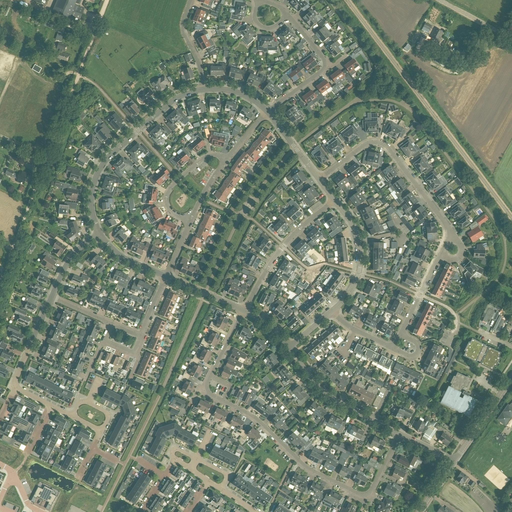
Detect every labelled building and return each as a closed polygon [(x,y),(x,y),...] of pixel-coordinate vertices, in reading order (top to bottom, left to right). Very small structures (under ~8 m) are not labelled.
[(57,0),(53,10),(68,16),(67,18),(75,21),(76,19),(80,21),(85,9),(74,5),(76,0),(57,0)] [(210,0),(199,0),(199,1),(200,1),(200,2),(205,4),(204,7),(210,9),(212,6),(213,1),(210,0)] [(237,7),(236,10),(246,12),(247,6),(242,5),(243,1),(238,0),(234,0),(233,7),(237,7)] [(293,8),(294,8),(301,2),(303,0),(293,0),(290,3),(292,5),(293,8)] [(301,2),(294,8),(293,8),(294,9),(296,11),(296,10),(298,12),(302,9),(304,11),(310,7),(306,2),(303,5),(301,2)] [(195,15),(203,19),(206,20),(208,17),(210,11),(203,9),(202,11),(197,10),(197,11),(196,10),(194,14),(195,14),(195,15)] [(246,12),(236,10),(230,9),(230,12),(230,13),(231,13),(231,14),(232,14),(231,19),(241,21),(243,17),(244,18),(246,12)] [(306,24),(307,23),(314,17),(316,15),(313,10),(312,11),(310,9),(305,13),(307,15),(303,18),(305,21),(304,21),(306,23),(306,24)] [(203,19),(195,15),(194,16),(192,20),(193,20),(193,21),(196,23),(195,28),(195,31),(202,30),(204,25),(206,20),(203,19)] [(314,17),(307,23),(306,24),(308,26),(309,26),(311,28),(320,20),(316,15),(314,17)] [(50,23),(46,22),(46,21),(42,20),(41,23),(45,24),(45,25),(48,26),(52,27),(56,29),(57,26),(53,24),(50,23)] [(422,30),(428,33),(432,26),(425,23),(422,30)] [(244,36),(251,30),(247,25),(243,29),(239,24),(232,30),(239,37),(242,34),(244,36)] [(319,38),(326,33),(328,31),(325,27),(316,34),(319,38)] [(283,32),(290,39),(292,37),(294,40),(297,38),(288,28),(283,32)] [(429,40),(442,46),(445,39),(441,37),(444,32),(435,28),(429,40)] [(251,30),(244,36),(246,39),(244,41),(248,46),(253,41),(251,38),(255,34),(251,30)] [(199,44),(200,45),(208,41),(205,36),(208,34),(206,31),(205,31),(200,34),(202,37),(197,40),(198,40),(197,41),(199,45),(199,44)] [(328,31),(326,33),(319,38),(323,43),(332,35),(332,36),(329,38),(331,41),(338,35),(336,33),(335,34),(333,32),(330,33),(328,31)] [(290,39),(283,32),(279,36),(282,40),(280,43),(285,48),(289,44),(287,42),(290,39)] [(268,47),(268,38),(261,38),(261,43),(258,43),(258,51),(262,51),(265,53),(267,53),(267,51),(268,47)] [(268,47),(267,51),(277,51),(277,43),(274,43),(274,38),(268,38),(268,47)] [(211,39),(208,41),(200,45),(200,46),(201,50),(202,50),(203,50),(207,48),(209,51),(215,47),(211,39)] [(416,48),(425,52),(429,44),(420,40),(416,48)] [(452,43),(447,40),(444,47),(449,50),(452,43)] [(328,49),(331,53),(338,47),(340,46),(337,41),(328,49)] [(338,47),(331,53),(334,57),(341,52),(338,47)] [(432,51),(429,56),(425,65),(441,73),(448,58),(432,51)] [(57,60),(67,63),(69,55),(59,52),(57,60)] [(307,61),(308,61),(313,68),(317,65),(314,61),(316,59),(313,54),(306,59),(306,60),(307,61)] [(349,63),(354,70),(359,66),(353,59),(349,63)] [(313,68),(308,61),(307,61),(306,60),(302,63),(300,61),(298,63),(299,65),(302,69),(305,68),(308,72),(313,68)] [(349,63),(344,66),(349,73),(354,70),(349,63)] [(217,67),(217,76),(223,76),(223,71),(226,71),(226,64),(220,64),(220,67),(217,67)] [(229,77),(235,79),(237,70),(231,69),(232,65),(229,65),(227,71),(230,72),(229,77)] [(293,72),(299,79),(303,75),(300,71),(302,69),(299,65),(296,66),(298,68),(293,72)] [(193,78),(190,68),(183,70),(185,76),(181,77),(183,82),(187,81),(186,80),(189,79),(190,80),(193,79),(193,78)] [(237,70),(235,79),(241,80),(242,75),(245,76),(246,69),(243,68),(243,71),(237,70)] [(247,82),(252,85),(256,77),(253,76),(255,72),(249,70),(246,76),(249,78),(247,82)] [(335,73),(341,81),(340,80),(345,77),(339,70),(335,73)] [(299,79),(293,72),(289,75),(294,82),(299,79)] [(330,77),(336,85),(337,84),(341,81),(335,73),(330,77)] [(256,77),(252,85),(258,88),(260,83),(263,84),(266,78),(261,75),(259,78),(256,77)] [(152,84),(154,88),(155,87),(159,93),(166,88),(165,86),(169,83),(164,77),(160,79),(152,84)] [(273,88),(275,85),(268,80),(268,81),(267,80),(264,85),(266,87),(263,91),(268,95),(273,88)] [(321,84),(326,91),(331,87),(325,80),(321,84)] [(321,84),(316,87),(321,94),(326,91),(321,84)] [(273,88),(268,95),(273,98),(276,94),(279,96),(283,91),(275,85),(273,88)] [(139,96),(140,98),(140,99),(140,100),(140,101),(141,101),(141,102),(142,102),(143,102),(144,102),(146,105),(152,100),(149,97),(153,93),(149,88),(145,92),(144,92),(139,96)] [(312,101),(317,98),(311,91),(307,94),(312,101)] [(312,101),(307,94),(302,98),(307,105),(312,101)] [(210,109),(214,109),(214,111),(220,112),(220,102),(217,102),(217,99),(214,99),(214,100),(210,100),(210,109)] [(194,102),(197,111),(200,110),(201,113),(207,112),(204,104),(201,105),(200,100),(194,102)] [(197,111),(194,102),(188,104),(190,109),(187,110),(189,117),(194,115),(193,112),(197,111)] [(225,110),(229,111),(229,114),(235,115),(237,105),(233,105),(233,102),(231,102),(230,103),(227,102),(225,110)] [(124,109),(128,114),(131,112),(135,116),(140,112),(136,108),(138,107),(135,104),(131,107),(129,105),(124,109)] [(239,115),(243,118),(242,120),(247,123),(252,114),(249,112),(250,110),(247,109),(247,110),(243,108),(239,115)] [(285,113),(289,118),(296,113),(292,108),(285,113)] [(171,115),(177,122),(180,120),(182,123),(187,118),(182,113),(183,112),(180,109),(177,112),(176,111),(171,115)] [(106,120),(112,128),(113,127),(118,131),(123,126),(118,121),(121,119),(115,113),(114,114),(113,113),(106,120)] [(300,118),(296,113),(289,118),(293,123),(297,120),(299,122),(304,119),(302,116),(300,118)] [(177,122),(171,115),(167,119),(170,123),(167,125),(173,132),(178,128),(175,124),(177,122)] [(371,123),(371,118),(365,119),(365,121),(362,121),(362,127),(365,127),(366,133),(372,133),(371,123)] [(371,123),(372,133),(378,132),(378,126),(381,126),(380,118),(371,118),(371,123)] [(386,135),(391,138),(396,129),(398,126),(393,123),(392,123),(389,121),(385,128),(389,130),(386,135)] [(94,132),(96,134),(95,135),(101,142),(104,140),(105,141),(110,137),(107,132),(109,130),(104,124),(99,128),(97,128),(94,130),(94,132)] [(155,129),(161,136),(164,134),(167,137),(172,133),(166,127),(163,129),(159,125),(155,129)] [(347,132),(353,140),(358,136),(355,132),(357,130),(353,125),(351,127),(352,129),(347,132)] [(396,129),(391,138),(396,141),(399,136),(402,138),(406,132),(403,130),(403,129),(398,126),(396,129)] [(260,133),(261,134),(266,138),(271,131),(269,130),(268,132),(262,128),(262,129),(260,128),(258,131),(260,132),(260,133)] [(161,136),(155,129),(150,133),(154,137),(151,140),(156,145),(161,141),(160,141),(163,139),(161,136)] [(271,131),(266,138),(270,141),(272,143),(276,140),(272,134),(273,133),(271,131)] [(214,146),(217,147),(219,137),(216,137),(217,133),(211,132),(210,139),(212,140),(211,145),(212,145),(213,146),(214,146)] [(353,140),(347,132),(343,136),(341,134),(339,136),(343,141),(345,139),(349,144),(353,140)] [(195,142),(201,150),(203,148),(204,145),(205,145),(202,141),(204,139),(199,133),(195,138),(192,139),(195,142)] [(220,134),(219,137),(217,147),(220,148),(222,147),(223,147),(224,142),(228,143),(230,136),(220,134)] [(261,134),(258,140),(266,146),(270,141),(266,138),(261,134)] [(85,146),(86,148),(88,148),(92,152),(96,148),(97,148),(99,147),(101,145),(101,143),(99,141),(97,141),(92,135),(87,140),(89,142),(88,143),(87,143),(85,145),(85,146)] [(332,144),(338,152),(342,149),(339,144),(341,142),(337,137),(335,139),(336,141),(332,144)] [(401,148),(405,153),(413,147),(411,145),(413,143),(409,138),(404,142),(406,145),(401,148)] [(199,151),(201,150),(195,142),(192,139),(189,141),(190,143),(186,146),(190,151),(192,149),(196,153),(197,152),(199,151)] [(253,144),(262,151),(266,146),(258,140),(253,144)] [(338,152),(332,144),(329,142),(327,143),(322,146),(323,147),(322,147),(327,153),(329,151),(333,156),(338,152)] [(134,148),(140,155),(143,153),(145,155),(149,152),(144,146),(142,148),(138,144),(134,148)] [(258,156),(262,151),(253,144),(250,149),(258,156)] [(179,156),(185,164),(188,162),(188,159),(189,159),(186,155),(188,153),(184,147),(181,150),(181,149),(176,153),(179,156)] [(413,147),(405,153),(408,158),(413,155),(415,157),(420,153),(418,151),(416,152),(413,147)] [(140,155),(134,148),(129,152),(133,156),(130,158),(137,166),(140,164),(138,162),(140,160),(137,158),(140,155)] [(312,154),(314,157),(315,157),(319,161),(319,162),(319,163),(320,163),(321,164),(321,165),(326,161),(323,156),(325,154),(321,148),(316,152),(315,151),(313,152),(312,152),(312,154)] [(258,156),(250,149),(245,153),(254,160),(258,156)] [(86,154),(80,151),(77,156),(78,159),(79,160),(77,164),(83,167),(85,164),(87,164),(90,159),(85,157),(86,154)] [(244,152),(241,157),(248,162),(249,160),(252,162),(254,160),(245,153),(244,152)] [(373,163),(375,154),(369,152),(368,155),(365,154),(364,161),(363,160),(362,165),(366,166),(367,162),(373,163)] [(375,154),(373,163),(372,168),(378,169),(378,167),(381,167),(382,165),(383,158),(380,158),(381,155),(375,154)] [(413,165),(417,169),(425,163),(427,162),(428,161),(428,160),(428,159),(427,159),(427,158),(426,158),(426,157),(425,157),(424,157),(423,157),(421,155),(416,159),(418,161),(413,165)] [(185,164),(179,156),(176,159),(174,156),(169,160),(174,166),(177,163),(180,167),(181,166),(183,166),(185,164)] [(248,162),(241,157),(237,161),(247,168),(248,166),(246,164),(248,162)] [(118,162),(124,169),(127,172),(128,171),(129,171),(130,170),(130,169),(131,169),(131,168),(133,165),(128,160),(126,162),(122,158),(118,162)] [(237,161),(234,166),(241,171),(243,169),(245,170),(247,168),(237,161)] [(124,169),(118,162),(113,166),(117,170),(115,172),(120,178),(124,174),(122,171),(124,169)] [(425,163),(417,169),(421,174),(425,171),(427,173),(432,169),(430,167),(427,162),(425,163)] [(352,167),(358,175),(362,171),(365,175),(367,173),(363,168),(361,169),(356,164),(352,167)] [(382,179),(386,176),(394,170),(390,165),(384,170),(382,168),(375,173),(377,176),(379,174),(382,179)] [(158,175),(164,182),(167,180),(167,179),(168,179),(167,178),(168,177),(166,175),(169,173),(163,166),(158,170),(160,173),(158,175)] [(241,171),(234,166),(231,170),(232,171),(241,177),(242,175),(239,173),(241,171)] [(66,174),(71,175),(70,179),(80,182),(82,175),(79,174),(80,171),(68,167),(66,174)] [(352,176),(350,178),(354,183),(356,181),(354,178),(358,175),(352,167),(347,170),(352,176)] [(16,181),(23,184),(28,174),(21,171),(19,175),(14,173),(14,172),(7,170),(5,174),(12,177),(14,177),(14,178),(17,179),(16,181)] [(394,170),(386,176),(389,180),(385,183),(387,186),(388,185),(393,181),(391,179),(397,174),(394,170)] [(237,183),(241,177),(232,171),(229,177),(237,183)] [(296,182),(304,176),(303,175),(303,173),(301,172),(300,171),(294,176),(292,173),(286,178),(290,182),(294,179),(296,182)] [(425,181),(429,186),(437,180),(435,177),(438,176),(434,171),(428,175),(430,177),(425,181)] [(338,177),(344,185),(349,182),(351,185),(354,183),(350,178),(347,180),(343,174),(338,177)] [(164,182),(158,175),(155,177),(153,175),(148,179),(153,184),(156,182),(159,186),(160,185),(161,185),(162,185),(164,182)] [(304,176),(296,182),(298,184),(294,187),(297,192),(303,188),(301,185),(307,180),(306,180),(307,178),(305,177),(304,176)] [(104,184),(113,187),(114,183),(118,184),(120,179),(112,177),(111,180),(106,178),(104,184)] [(225,181),(234,188),(237,183),(229,177),(225,181)] [(342,189),(345,191),(347,189),(344,185),(338,177),(334,181),(341,190),(342,189)] [(388,185),(393,192),(394,191),(404,184),(401,179),(395,184),(393,181),(388,185)] [(437,180),(429,186),(433,191),(438,187),(439,189),(445,186),(443,183),(441,185),(437,180)] [(225,181),(222,187),(230,193),(234,188),(225,181)] [(63,189),(66,190),(66,191),(66,192),(67,193),(66,197),(69,197),(69,200),(76,202),(77,198),(78,197),(78,195),(77,195),(78,191),(74,190),(75,185),(64,183),(63,189)] [(113,187),(104,184),(102,189),(107,191),(106,195),(112,197),(114,191),(112,190),(113,187)] [(395,195),(398,199),(403,195),(401,192),(407,188),(404,184),(394,191),(396,194),(395,195)] [(148,195),(158,196),(158,194),(158,193),(158,192),(157,192),(157,191),(157,190),(152,189),(153,186),(146,185),(145,191),(148,191),(148,195)] [(222,187),(217,192),(222,195),(226,198),(230,193),(222,187)] [(305,195),(307,197),(315,191),(314,190),(315,188),(313,188),(312,187),(306,191),(304,189),(299,193),(302,197),(305,195)] [(438,197),(441,202),(449,196),(447,194),(450,192),(446,187),(441,191),(442,193),(438,197)] [(349,199),(353,203),(361,197),(363,195),(360,191),(361,190),(359,188),(354,192),(355,194),(349,199)] [(216,201),(217,202),(222,195),(217,192),(216,190),(212,194),(217,199),(216,201)] [(315,191),(307,197),(309,200),(306,202),(309,207),(315,203),(313,200),(319,196),(318,195),(318,193),(316,193),(315,191)] [(398,199),(395,201),(399,206),(405,201),(406,203),(414,197),(411,193),(405,197),(403,195),(398,199)] [(158,196),(148,195),(144,194),(143,200),(144,201),(144,204),(152,205),(153,202),(155,202),(156,201),(157,201),(157,200),(158,196)] [(226,198),(222,195),(217,202),(219,203),(220,202),(227,204),(229,200),(226,198)] [(361,197),(353,203),(356,208),(366,200),(363,195),(361,197)] [(449,196),(441,202),(445,207),(450,203),(452,206),(457,202),(455,199),(453,201),(449,196)] [(414,197),(406,203),(402,206),(406,211),(404,212),(406,214),(413,208),(412,206),(418,202),(414,197)] [(101,204),(101,207),(103,207),(103,210),(112,210),(111,205),(114,205),(113,199),(104,200),(104,204),(101,204)] [(59,214),(68,215),(69,209),(77,210),(77,204),(65,202),(65,206),(60,205),(59,214)] [(295,202),(291,206),(293,209),(291,211),(297,218),(299,217),(301,217),(301,215),(302,215),(297,209),(299,207),(295,202)] [(457,216),(458,217),(463,214),(460,210),(462,208),(458,203),(453,207),(455,210),(450,213),(451,214),(451,215),(451,216),(452,217),(453,217),(454,218),(457,216)] [(413,219),(417,217),(425,211),(421,206),(415,211),(413,208),(406,214),(408,217),(410,215),(413,219)] [(152,217),(161,212),(159,209),(159,208),(158,208),(157,208),(156,207),(152,209),(151,207),(143,211),(148,219),(152,217)] [(360,211),(362,216),(372,212),(374,210),(373,208),(370,209),(369,207),(360,211)] [(205,215),(210,217),(214,209),(212,208),(211,210),(204,209),(203,214),(205,215)] [(210,217),(215,219),(218,220),(221,216),(215,212),(216,210),(214,209),(210,217)] [(297,218),(291,211),(289,209),(287,211),(286,210),(281,214),(286,219),(288,216),(293,222),(294,221),(296,221),(296,219),(297,218)] [(374,210),(372,212),(362,216),(365,221),(377,215),(374,210)] [(417,224),(419,226),(424,222),(422,220),(428,215),(425,211),(417,217),(420,221),(417,224)] [(161,212),(152,217),(154,220),(151,221),(153,226),(160,223),(158,220),(163,217),(162,217),(162,216),(162,215),(162,214),(161,212)] [(458,224),(459,225),(459,226),(460,227),(461,228),(462,229),(465,226),(466,227),(471,224),(468,220),(470,218),(466,213),(460,217),(462,220),(458,224)] [(105,222),(107,225),(108,224),(109,228),(117,224),(115,220),(118,219),(115,214),(106,218),(108,221),(105,222)] [(215,219),(210,217),(205,215),(203,221),(212,225),(215,219)] [(277,225),(284,232),(285,230),(287,230),(287,228),(288,228),(282,222),(285,220),(280,215),(276,220),(279,222),(277,225)] [(377,215),(365,221),(367,226),(379,220),(377,215)] [(479,225),(487,220),(484,216),(477,222),(479,225)] [(326,223),(330,227),(338,221),(337,220),(337,218),(335,217),(334,217),(328,221),(326,219),(321,222),(323,225),(326,223)] [(367,226),(369,231),(378,227),(381,225),(379,220),(367,226)] [(168,232),(172,223),(169,221),(168,221),(167,221),(166,222),(166,221),(165,223),(161,222),(160,224),(157,231),(163,234),(164,230),(168,232)] [(200,226),(210,231),(212,225),(203,221),(200,226)] [(338,221),(330,227),(333,231),(329,235),(331,238),(337,234),(341,232),(342,231),(339,227),(341,226),(340,225),(341,223),(338,222),(338,221)] [(426,228),(427,234),(437,233),(436,227),(435,227),(434,223),(431,224),(431,221),(426,222),(427,224),(426,224),(426,228)] [(66,237),(71,243),(74,241),(73,240),(79,235),(80,236),(81,235),(81,234),(81,233),(79,233),(76,222),(70,224),(72,231),(71,232),(72,233),(70,234),(69,235),(66,237)] [(172,223),(168,232),(166,236),(174,239),(177,232),(175,231),(177,226),(176,226),(176,225),(175,224),(172,223)] [(284,232),(277,225),(274,227),(272,224),(268,228),(272,233),(275,230),(280,236),(281,235),(283,235),(283,233),(284,232)] [(200,226),(198,232),(207,237),(210,231),(200,226)] [(468,234),(472,242),(473,241),(473,242),(478,239),(478,238),(483,235),(477,226),(471,229),(473,231),(468,234)] [(378,227),(369,231),(372,236),(381,232),(378,227)] [(114,237),(116,239),(118,241),(119,240),(122,243),(128,237),(125,234),(126,232),(123,228),(114,237)] [(311,232),(318,239),(322,235),(326,240),(329,237),(323,231),(320,233),(315,228),(315,229),(313,228),(312,231),(311,232)] [(205,242),(207,237),(198,232),(195,237),(201,241),(205,242)] [(310,243),(314,248),(318,244),(316,241),(318,239),(311,232),(310,233),(308,233),(308,235),(307,235),(312,241),(310,243)] [(337,245),(346,244),(345,238),(343,238),(343,235),(341,232),(334,238),(334,240),(336,239),(337,245)] [(437,233),(427,234),(427,240),(428,240),(429,243),(435,243),(435,240),(437,239),(437,233)] [(261,243),(269,250),(270,248),(272,248),(272,246),(272,245),(266,241),(268,238),(263,234),(261,237),(264,239),(261,243)] [(136,239),(133,237),(130,244),(133,245),(131,250),(136,253),(140,245),(140,243),(135,241),(136,239)] [(202,247),(203,248),(204,246),(203,245),(203,244),(200,243),(201,241),(195,237),(194,237),(191,242),(202,247)] [(312,250),(314,248),(310,243),(307,246),(302,240),(301,241),(299,241),(299,243),(298,244),(305,251),(307,253),(311,249),(312,250)] [(52,248),(56,251),(54,253),(59,256),(61,254),(62,255),(67,248),(57,241),(52,248)] [(202,247),(191,242),(189,247),(197,251),(198,248),(204,250),(205,248),(203,248),(202,247)] [(269,250),(261,243),(259,242),(257,244),(254,242),(251,247),(257,252),(259,249),(265,254),(266,253),(268,253),(268,251),(269,250)] [(140,243),(140,245),(136,253),(142,255),(144,250),(147,252),(150,245),(147,243),(146,245),(140,243)] [(418,253),(427,257),(430,252),(423,249),(424,246),(418,243),(417,246),(421,248),(418,253)] [(473,257),(474,257),(474,258),(479,258),(479,259),(483,261),(484,258),(485,251),(485,248),(487,248),(486,243),(477,246),(478,249),(478,250),(474,250),(474,253),(473,253),(473,257)] [(307,253),(305,251),(298,244),(297,245),(295,245),(295,247),(294,248),(299,253),(297,256),(302,260),(306,256),(305,256),(307,253)] [(151,259),(156,262),(160,254),(161,251),(156,248),(156,247),(153,246),(150,253),(153,254),(151,259)] [(41,264),(45,267),(46,267),(51,270),(56,263),(53,261),(55,258),(46,251),(43,256),(45,258),(41,264)] [(161,251),(160,254),(156,262),(162,264),(164,259),(167,260),(170,254),(167,252),(166,253),(161,251)] [(248,259),(250,260),(258,265),(259,264),(261,263),(261,261),(261,260),(255,257),(256,254),(251,251),(249,254),(250,254),(248,259)] [(427,257),(418,253),(416,258),(409,255),(408,257),(411,259),(423,264),(424,262),(425,262),(427,257)] [(93,264),(95,266),(103,258),(99,256),(99,257),(97,255),(93,259),(91,256),(86,261),(91,265),(93,264)] [(400,255),(398,261),(395,266),(398,268),(403,257),(400,255)] [(103,258),(95,266),(98,268),(97,271),(98,272),(98,273),(100,275),(105,270),(103,268),(106,263),(105,262),(103,258)] [(180,272),(186,275),(189,267),(186,265),(188,261),(182,259),(179,266),(182,267),(180,272)] [(258,265),(250,260),(248,259),(246,262),(245,261),(242,266),(248,269),(249,266),(256,270),(256,269),(258,269),(258,266),(258,265)] [(411,268),(420,273),(422,268),(421,267),(423,264),(411,259),(410,262),(413,263),(411,268)] [(282,264),(290,270),(292,267),(295,270),(299,265),(293,261),(291,264),(285,260),(285,261),(283,261),(283,263),(282,264)] [(464,275),(468,284),(472,282),(471,279),(476,273),(481,275),(484,270),(474,264),(473,265),(470,262),(465,268),(469,273),(464,275)] [(191,264),(189,267),(186,275),(191,277),(194,272),(197,273),(200,266),(196,265),(196,266),(191,264)] [(285,273),(283,276),(289,279),(290,277),(291,276),(290,275),(293,272),(290,270),(282,264),(281,266),(279,266),(279,268),(279,269),(285,273)] [(444,270),(455,275),(456,273),(453,271),(454,269),(449,267),(450,266),(446,264),(444,268),(444,269),(444,270)] [(386,268),(386,265),(373,265),(373,271),(381,271),(381,274),(388,274),(388,271),(386,271),(386,268)] [(403,274),(407,276),(409,277),(411,274),(417,278),(420,273),(411,268),(407,266),(403,274)] [(46,276),(48,273),(42,270),(37,280),(46,285),(47,285),(48,283),(47,282),(49,279),(47,278),(47,277),(46,276)] [(441,275),(449,279),(450,276),(453,278),(455,275),(444,270),(441,275)] [(118,282),(123,272),(119,271),(118,272),(117,271),(114,276),(111,275),(109,280),(114,283),(115,281),(118,282)] [(126,275),(123,272),(118,282),(122,283),(121,286),(123,287),(123,288),(126,289),(129,282),(126,281),(128,276),(126,275)] [(273,279),(272,280),(281,285),(283,281),(287,283),(289,279),(283,276),(278,272),(275,276),(275,275),(274,276),(272,277),(273,279)] [(337,272),(333,277),(341,282),(344,277),(337,272)] [(72,282),(81,286),(84,279),(88,281),(89,278),(83,275),(81,278),(74,275),(72,282)] [(441,275),(439,280),(450,285),(451,283),(448,281),(449,279),(441,275)] [(409,277),(407,276),(405,282),(402,281),(401,284),(407,287),(408,284),(414,287),(416,281),(409,277)] [(333,277),(329,281),(337,287),(341,282),(333,277)] [(228,293),(234,295),(238,286),(232,283),(233,281),(230,280),(227,287),(230,288),(228,293)] [(276,289),(274,292),(280,295),(282,290),(281,290),(283,287),(281,285),(272,280),(271,282),(269,282),(270,284),(269,285),(276,289)] [(436,284),(444,288),(446,286),(449,287),(450,285),(439,280),(436,284)] [(141,292),(146,282),(142,282),(141,282),(139,281),(137,286),(134,285),(130,292),(134,294),(135,292),(137,293),(138,291),(141,292)] [(329,281),(326,286),(333,292),(337,287),(329,281)] [(40,289),(41,286),(32,282),(30,285),(34,287),(32,292),(31,291),(29,294),(40,299),(43,293),(41,292),(41,290),(40,289)] [(149,285),(146,282),(141,292),(144,293),(144,297),(149,299),(152,293),(148,291),(151,286),(149,285)] [(240,284),(239,283),(238,286),(234,295),(239,298),(241,293),(244,294),(247,287),(242,285),(241,286),(240,284)] [(366,288),(375,292),(377,289),(380,291),(383,286),(377,284),(375,286),(369,283),(366,288)] [(436,284),(434,290),(445,295),(446,292),(443,291),(444,288),(436,284)] [(333,292),(326,286),(322,291),(330,297),(333,292)] [(66,294),(75,298),(78,292),(82,293),(84,291),(77,288),(76,290),(69,288),(66,294)] [(375,292),(366,288),(364,293),(371,296),(369,299),(375,302),(377,299),(373,297),(375,292)] [(397,298),(399,299),(406,303),(409,297),(403,294),(405,291),(398,288),(395,293),(399,295),(397,298)] [(445,295),(434,290),(432,294),(440,298),(441,296),(444,297),(445,295)] [(99,297),(100,295),(91,291),(89,297),(91,299),(89,304),(95,307),(99,297)] [(167,299),(176,303),(178,297),(169,293),(167,299)] [(259,304),(265,306),(268,301),(271,303),(275,296),(271,294),(269,298),(264,295),(261,300),(259,300),(260,302),(259,304)] [(319,294),(315,298),(321,305),(325,301),(319,294)] [(397,298),(393,296),(391,299),(395,301),(393,306),(402,310),(404,305),(397,302),(399,299),(397,298)] [(99,297),(95,307),(100,309),(103,303),(106,305),(108,299),(103,297),(102,299),(99,297)] [(30,298),(25,309),(34,313),(37,306),(35,305),(35,304),(34,303),(35,300),(30,298)] [(321,305),(315,298),(310,302),(316,309),(321,305)] [(106,312),(112,314),(116,305),(113,303),(114,301),(108,299),(106,305),(109,306),(106,312)] [(164,304),(173,308),(176,303),(167,299),(164,304)] [(276,316),(277,317),(283,309),(281,307),(283,304),(278,300),(274,304),(277,307),(273,313),(273,314),(274,316),(276,316)] [(306,306),(312,313),(316,309),(310,302),(306,306)] [(116,305),(112,314),(117,316),(120,311),(123,312),(125,306),(120,304),(119,306),(116,305)] [(164,304),(162,310),(171,314),(173,308),(164,304)] [(425,309),(436,314),(437,312),(434,310),(435,308),(427,304),(425,309)] [(348,314),(353,317),(358,309),(354,305),(348,314)] [(125,306),(123,312),(126,314),(123,319),(129,322),(133,312),(130,311),(131,309),(125,306)] [(307,317),(312,313),(306,306),(301,310),(307,317)] [(402,310),(393,306),(390,311),(387,309),(385,312),(393,316),(397,317),(398,315),(399,315),(402,310)] [(286,311),(283,309),(277,317),(278,318),(278,320),(280,320),(281,320),(286,314),(288,317),(293,312),(288,308),(286,311)] [(358,309),(353,317),(357,320),(362,314),(364,316),(368,310),(365,308),(363,312),(358,309)] [(15,313),(17,314),(16,315),(19,317),(17,322),(28,327),(31,320),(25,317),(27,314),(17,309),(15,313)] [(434,317),(436,314),(425,309),(422,314),(430,318),(431,315),(434,317)] [(488,309),(482,322),(488,325),(494,312),(488,309)] [(59,310),(58,314),(59,314),(58,316),(66,320),(67,317),(70,318),(73,313),(67,310),(66,313),(59,310)] [(133,312),(129,322),(135,324),(137,318),(141,320),(144,312),(138,310),(136,314),(133,312)] [(171,314),(162,310),(159,315),(169,319),(171,314)] [(368,310),(364,316),(367,317),(364,324),(369,326),(374,317),(369,315),(371,311),(368,310)] [(218,321),(227,326),(228,324),(227,323),(229,320),(222,316),(223,313),(217,311),(215,316),(219,318),(218,321)] [(420,319),(431,324),(432,322),(429,320),(430,318),(422,314),(420,319)] [(292,322),(287,325),(292,330),(293,331),(296,329),(295,328),(299,324),(297,321),(299,320),(294,315),(289,319),(292,322)] [(56,318),(54,321),(61,324),(60,327),(66,330),(67,327),(66,326),(67,324),(70,325),(72,322),(66,320),(58,316),(57,318),(56,318)] [(374,317),(369,326),(374,329),(378,322),(380,323),(383,317),(380,316),(379,320),(374,317)] [(499,316),(493,330),(496,332),(503,318),(499,316)] [(386,319),(383,317),(380,323),(383,325),(380,331),(385,334),(389,325),(384,322),(386,319)] [(89,330),(97,333),(98,331),(99,331),(101,328),(97,326),(98,324),(87,319),(86,322),(88,323),(87,325),(90,327),(89,330)] [(155,325),(164,329),(167,323),(158,319),(155,325)] [(420,319),(418,324),(425,327),(427,325),(430,326),(431,324),(420,319)] [(227,326),(218,321),(216,324),(212,322),(209,327),(214,329),(215,330),(216,327),(223,331),(225,327),(226,328),(227,326)] [(329,330),(337,339),(340,337),(337,334),(340,332),(333,324),(331,326),(332,327),(330,328),(329,330)] [(415,329),(426,334),(427,331),(424,330),(425,327),(418,324),(415,329)] [(155,325),(153,331),(162,335),(164,329),(155,325)] [(389,325),(385,334),(390,336),(394,327),(389,325)] [(7,330),(9,331),(9,332),(12,333),(10,338),(20,343),(24,336),(18,334),(19,330),(9,326),(7,330)] [(52,327),(51,330),(52,331),(51,333),(59,336),(60,334),(61,334),(62,333),(65,334),(66,333),(69,334),(70,331),(66,330),(60,327),(58,330),(52,327)] [(211,334),(210,338),(219,342),(220,340),(219,339),(220,336),(213,333),(215,330),(214,329),(209,327),(207,332),(211,334)] [(236,335),(237,336),(236,337),(239,338),(238,339),(242,341),(243,340),(248,343),(252,334),(249,332),(250,330),(247,329),(247,330),(243,328),(242,330),(240,329),(240,330),(239,329),(236,335)] [(426,334),(415,329),(415,330),(414,329),(412,334),(416,335),(421,337),(422,335),(425,336),(426,334)] [(80,336),(92,341),(93,338),(96,339),(97,336),(96,335),(97,333),(89,330),(87,333),(82,331),(80,336)] [(335,341),(337,339),(329,330),(326,332),(326,331),(323,333),(330,341),(332,339),(335,341)] [(150,336),(153,337),(159,340),(162,335),(153,331),(150,336)] [(49,335),(47,338),(48,338),(52,340),(51,343),(58,346),(60,343),(59,343),(56,342),(59,336),(51,333),(50,335),(49,335)] [(328,343),(330,341),(323,333),(321,335),(322,336),(319,338),(328,347),(330,345),(328,343)] [(82,346),(90,350),(91,348),(92,348),(93,345),(91,344),(92,341),(80,336),(79,339),(80,339),(79,342),(83,343),(82,346)] [(153,337),(151,343),(160,347),(162,341),(159,340),(153,337)] [(219,342),(210,338),(208,341),(203,338),(201,343),(205,346),(206,346),(208,344),(215,347),(216,344),(218,344),(219,342)] [(325,350),(328,347),(319,338),(317,340),(316,340),(314,341),(320,349),(323,347),(325,350)] [(254,346),(257,349),(256,351),(261,354),(266,346),(263,344),(265,342),(262,340),(262,341),(259,339),(254,346)] [(318,351),(320,349),(314,341),(311,343),(312,344),(310,347),(318,356),(320,354),(318,351)] [(466,356),(475,361),(479,354),(485,357),(481,364),(491,369),(493,365),(494,365),(498,358),(496,358),(498,353),(489,349),(490,348),(483,345),(482,345),(473,341),(471,345),(470,344),(466,351),(468,352),(466,356)] [(8,345),(1,342),(0,344),(0,348),(4,350),(1,357),(12,362),(14,358),(13,358),(14,354),(11,353),(11,352),(8,351),(7,351),(5,350),(8,345)] [(45,343),(43,347),(44,347),(43,349),(48,351),(51,353),(55,354),(57,349),(56,349),(58,346),(51,343),(49,345),(45,344),(45,343)] [(160,347),(151,343),(148,348),(157,352),(160,347)] [(201,354),(211,359),(212,356),(210,356),(212,353),(205,349),(206,346),(201,343),(198,349),(203,351),(201,354)] [(362,356),(366,348),(357,344),(353,352),(356,354),(362,356)] [(431,350),(440,354),(443,349),(434,345),(431,350)] [(73,353),(74,353),(81,356),(85,358),(86,355),(88,356),(90,353),(89,352),(90,350),(82,346),(80,349),(77,348),(75,352),(74,351),(73,353)] [(315,358),(318,356),(310,347),(307,349),(306,348),(304,350),(311,357),(313,355),(315,358)] [(366,348),(362,356),(367,359),(371,351),(366,348)] [(41,351),(40,355),(42,356),(46,357),(44,360),(52,363),(53,361),(52,360),(53,358),(50,356),(51,353),(48,351),(43,349),(42,352),(41,351)] [(233,352),(230,358),(238,362),(240,357),(245,360),(247,355),(233,349),(232,352),(233,352)] [(429,354),(438,359),(440,354),(431,350),(429,354)] [(367,359),(373,362),(376,353),(371,351),(367,359)] [(114,356),(114,355),(111,353),(111,354),(105,352),(104,353),(101,352),(98,360),(101,362),(101,360),(106,362),(104,367),(108,369),(110,364),(114,356)] [(144,358),(153,362),(156,356),(146,352),(144,358)] [(75,360),(74,363),(82,367),(83,364),(84,365),(86,361),(84,360),(85,358),(81,356),(74,353),(72,359),(75,360)] [(266,359),(269,362),(267,364),(270,369),(278,363),(276,359),(278,358),(276,356),(275,356),(273,353),(266,359)] [(376,353),(373,362),(378,364),(382,356),(376,353)] [(193,360),(198,363),(200,360),(207,363),(208,360),(209,361),(211,359),(201,354),(200,357),(195,355),(193,360)] [(426,359),(435,364),(438,359),(429,354),(426,359)] [(116,373),(123,359),(120,357),(119,358),(114,356),(110,364),(114,366),(112,371),(116,373)] [(378,364),(383,367),(387,359),(382,356),(378,364)] [(230,358),(229,357),(227,360),(228,361),(226,366),(233,370),(234,370),(236,366),(240,368),(241,367),(243,368),(244,366),(242,365),(243,364),(238,362),(230,358)] [(142,364),(151,368),(153,362),(144,358),(142,364)] [(123,359),(116,373),(115,376),(119,377),(120,375),(121,375),(123,370),(128,372),(131,364),(125,361),(126,360),(123,359)] [(192,370),(201,375),(202,372),(201,371),(203,368),(197,365),(198,363),(193,360),(191,359),(189,364),(193,367),(192,370)] [(320,371),(323,373),(330,366),(328,364),(330,362),(327,359),(319,368),(321,370),(320,371)] [(387,359),(383,367),(389,370),(393,362),(387,359)] [(426,359),(424,364),(433,369),(435,364),(426,359)] [(82,367),(74,363),(73,366),(69,365),(67,370),(70,371),(69,373),(77,377),(79,372),(81,373),(82,369),(81,369),(82,367)] [(395,378),(397,375),(401,366),(396,363),(390,375),(395,378)] [(7,376),(9,372),(8,372),(8,371),(1,368),(3,365),(0,364),(0,375),(5,378),(6,376),(7,376)] [(139,369),(148,373),(151,368),(142,364),(139,369)] [(433,369),(424,364),(422,369),(431,374),(432,371),(434,372),(435,370),(433,369)] [(326,375),(328,377),(337,368),(334,365),(332,368),(330,366),(323,373),(325,376),(326,375)] [(231,374),(236,377),(238,372),(234,370),(233,370),(226,366),(225,366),(223,369),(224,369),(220,377),(225,380),(226,377),(229,379),(231,374)] [(397,375),(402,377),(406,368),(401,366),(397,375)] [(282,378),(289,372),(288,371),(288,370),(287,369),(287,368),(286,368),(285,368),(281,371),(278,368),(272,372),(275,375),(276,375),(277,377),(280,375),(282,378)] [(332,382),(339,375),(337,373),(339,370),(337,368),(328,377),(331,379),(330,380),(332,382)] [(406,368),(402,377),(407,379),(411,371),(406,368)] [(148,373),(139,369),(137,375),(146,379),(148,373)] [(26,381),(31,384),(35,376),(36,374),(28,370),(25,376),(28,377),(26,381)] [(201,375),(192,370),(190,373),(186,370),(183,376),(189,378),(190,376),(197,379),(199,376),(200,377),(201,375)] [(416,373),(411,371),(407,379),(411,382),(416,373)] [(289,372),(282,378),(284,380),(282,383),(285,387),(290,383),(288,380),(293,377),(292,376),(292,375),(291,374),(290,374),(289,372)] [(416,373),(411,382),(416,384),(417,384),(419,385),(419,386),(419,385),(423,377),(423,376),(423,377),(421,376),(421,375),(416,373)] [(442,404),(452,408),(458,411),(467,416),(469,412),(471,412),(474,405),(473,405),(475,400),(468,397),(469,394),(463,391),(462,394),(465,396),(462,402),(456,399),(462,387),(467,389),(471,379),(467,377),(466,377),(457,373),(455,377),(454,376),(450,383),(452,384),(448,392),(446,391),(443,399),(444,399),(442,404)] [(336,384),(338,386),(346,377),(344,374),(341,377),(339,375),(332,382),(335,385),(336,384)] [(39,378),(35,376),(31,384),(35,386),(39,378)] [(184,386),(193,391),(194,388),(193,388),(194,385),(187,381),(189,378),(183,376),(181,381),(185,383),(184,386)] [(346,377),(338,386),(340,388),(339,389),(342,391),(349,384),(346,382),(349,379),(346,377)] [(39,378),(35,386),(40,389),(44,381),(39,378)] [(131,387),(139,390),(142,385),(144,386),(145,382),(136,378),(135,381),(134,381),(131,387)] [(45,391),(50,381),(45,379),(44,381),(40,389),(45,391)] [(353,396),(361,382),(358,380),(356,385),(353,384),(348,394),(353,396)] [(384,388),(389,391),(394,381),(391,380),(390,384),(389,383),(386,382),(384,388)] [(55,384),(50,381),(45,391),(50,394),(54,385),(55,384)] [(353,396),(359,399),(364,389),(361,388),(363,383),(361,382),(353,396)] [(50,394),(55,396),(59,388),(59,387),(54,385),(50,394)] [(246,393),(249,386),(247,385),(246,387),(244,386),(241,391),(237,388),(236,391),(233,389),(231,394),(233,395),(233,396),(239,399),(238,400),(241,402),(242,401),(246,393)] [(192,393),(193,391),(184,386),(182,389),(177,387),(175,392),(180,395),(182,392),(189,396),(190,392),(192,393)] [(295,394),(296,396),(303,391),(302,390),(302,389),(302,388),(301,387),(300,387),(299,386),(295,389),(293,387),(288,391),(292,396),(295,394)] [(359,399),(364,402),(372,387),(369,386),(367,391),(364,389),(359,399)] [(374,388),(372,387),(364,402),(370,404),(375,395),(372,393),(374,388)] [(59,388),(55,396),(59,399),(63,391),(59,388)] [(64,401),(68,393),(69,391),(65,389),(63,391),(59,399),(64,401)] [(69,391),(68,393),(64,401),(69,404),(73,397),(75,398),(78,392),(73,390),(72,392),(69,391)] [(108,401),(112,392),(107,390),(102,398),(108,401)] [(246,393),(242,401),(247,403),(247,404),(250,406),(252,402),(254,403),(258,397),(255,395),(257,392),(253,390),(250,395),(246,393)] [(303,391),(296,396),(298,399),(297,401),(298,403),(297,404),(300,406),(305,401),(303,399),(307,395),(306,395),(307,394),(306,393),(306,392),(305,392),(304,392),(303,391)] [(108,401),(113,404),(117,395),(112,392),(108,401)] [(119,404),(123,398),(117,395),(113,404),(118,406),(119,404)] [(123,406),(131,400),(124,396),(123,398),(119,404),(123,406)] [(177,406),(182,409),(183,408),(184,408),(185,405),(184,405),(185,402),(176,397),(172,404),(171,403),(170,406),(176,409),(177,406)] [(253,409),(258,412),(263,405),(265,402),(258,397),(254,403),(256,404),(253,409)] [(410,397),(409,400),(416,404),(416,405),(419,407),(421,403),(410,397)] [(20,403),(15,401),(12,407),(21,411),(24,406),(28,408),(31,403),(28,402),(22,399),(20,403)] [(123,406),(124,410),(133,407),(131,400),(123,406)] [(202,411),(207,402),(204,401),(204,402),(201,400),(197,407),(194,406),(191,411),(197,414),(199,409),(202,411)] [(203,417),(208,420),(211,414),(208,413),(211,406),(208,404),(209,403),(207,402),(202,411),(205,413),(203,417)] [(313,413),(319,406),(317,405),(317,404),(316,403),(315,403),(314,402),(311,406),(308,405),(304,411),(306,413),(308,409),(313,413)] [(496,420),(505,426),(511,415),(511,402),(509,405),(507,404),(496,420)] [(31,416),(39,420),(42,415),(37,412),(40,408),(34,405),(31,403),(28,408),(33,411),(31,416)] [(258,412),(262,415),(269,406),(267,405),(265,407),(263,405),(258,412)] [(269,406),(262,415),(267,418),(269,415),(272,416),(275,413),(277,409),(274,407),(273,409),(269,406)] [(270,422),(274,426),(280,420),(283,417),(279,414),(283,409),(284,408),(282,406),(281,407),(275,413),(277,415),(270,422)] [(320,407),(319,406),(313,413),(316,415),(315,418),(316,419),(315,421),(318,423),(323,416),(321,414),(324,410),(323,409),(323,408),(322,407),(321,407),(320,407)] [(21,411),(12,407),(9,413),(14,415),(12,419),(20,424),(23,419),(18,417),(21,411)] [(392,416),(396,418),(396,417),(399,419),(400,417),(404,419),(405,417),(410,420),(413,413),(404,408),(403,411),(400,409),(399,411),(395,409),(392,416)] [(211,414),(208,420),(213,422),(214,421),(217,422),(218,419),(223,410),(221,409),(220,410),(217,409),(213,415),(211,414)] [(227,423),(227,422),(224,421),(228,414),(225,412),(225,411),(223,410),(218,419),(221,421),(219,425),(224,428),(227,423)] [(20,424),(29,428),(32,424),(36,426),(39,420),(31,416),(28,422),(23,419),(20,424)] [(328,427),(332,429),(337,418),(336,418),(335,417),(335,416),(334,416),(333,416),(332,416),(329,420),(326,418),(322,425),(326,427),(326,426),(328,427)] [(54,423),(58,425),(57,428),(63,431),(64,428),(67,422),(63,420),(63,419),(60,418),(57,417),(55,419),(53,422),(54,422),(54,423)] [(122,417),(119,422),(128,426),(130,421),(124,418),(122,417)] [(232,426),(235,428),(239,418),(237,417),(237,418),(233,417),(230,424),(227,422),(227,423),(224,428),(229,430),(232,426)] [(236,434),(241,436),(244,431),(241,429),(244,422),(241,421),(242,419),(239,418),(235,428),(238,429),(236,434)] [(337,418),(332,429),(337,431),(341,433),(344,428),(340,426),(343,421),(342,421),(341,420),(341,419),(340,419),(339,419),(338,419),(337,418)] [(2,427),(10,431),(13,426),(18,428),(20,424),(12,419),(9,424),(5,421),(2,427)] [(278,430),(284,424),(286,422),(285,420),(283,422),(280,420),(274,426),(278,430)] [(419,421),(418,423),(415,421),(413,426),(416,427),(415,429),(417,430),(417,431),(420,432),(421,432),(423,427),(427,429),(430,423),(424,420),(423,423),(419,421)] [(119,422),(116,427),(125,432),(128,426),(119,422)] [(20,424),(18,428),(23,431),(20,436),(29,441),(32,435),(27,433),(29,428),(20,424)] [(284,424),(278,430),(282,434),(288,428),(284,424)] [(159,429),(166,437),(170,435),(167,426),(159,429)] [(355,437),(358,429),(357,428),(356,427),(355,426),(354,427),(353,426),(351,431),(347,429),(344,435),(350,438),(353,441),(355,437)] [(8,437),(10,431),(2,427),(0,431),(0,433),(4,435),(1,440),(10,444),(13,439),(8,437)] [(116,427),(114,433),(122,437),(125,432),(116,427)] [(63,431),(57,428),(56,431),(51,428),(51,429),(50,428),(48,432),(49,432),(48,434),(57,438),(59,433),(61,434),(63,431)] [(252,438),(258,432),(256,430),(255,431),(253,428),(247,434),(244,431),(241,436),(245,440),(248,437),(251,439),(252,438)] [(293,428),(290,432),(292,434),(287,439),(291,443),(297,437),(293,433),(295,431),(293,428)] [(423,437),(429,441),(435,433),(429,428),(423,437)] [(77,434),(75,437),(80,440),(82,437),(87,440),(88,440),(90,437),(89,436),(91,434),(88,433),(88,432),(85,430),(84,431),(80,429),(78,435),(77,434)] [(156,436),(158,437),(164,440),(166,437),(159,429),(156,436)] [(186,432),(181,429),(177,436),(176,438),(182,441),(186,432)] [(358,429),(355,437),(360,440),(358,444),(361,446),(365,438),(362,436),(364,432),(363,431),(362,430),(361,430),(361,429),(360,430),(358,429)] [(191,435),(186,432),(182,441),(187,443),(191,435)] [(260,433),(258,432),(252,438),(251,439),(253,441),(250,445),(254,449),(258,445),(256,442),(261,437),(259,434),(260,433)] [(114,433),(111,438),(119,443),(122,437),(114,433)] [(439,440),(445,444),(444,445),(447,447),(452,439),(448,437),(448,436),(443,433),(439,440)] [(50,441),(49,444),(55,447),(59,439),(57,438),(48,434),(47,435),(45,438),(46,438),(45,439),(50,441)] [(197,438),(191,435),(187,443),(193,446),(197,438)] [(295,446),(303,438),(299,435),(297,437),(291,443),(295,446)] [(26,447),(29,441),(20,436),(17,442),(13,439),(10,444),(19,449),(21,444),(26,447)] [(80,440),(75,437),(71,445),(82,451),(83,449),(84,450),(85,446),(84,446),(85,445),(79,443),(80,440)] [(158,437),(155,442),(163,447),(166,441),(164,440),(158,437)] [(376,448),(380,440),(379,439),(378,438),(377,437),(376,437),(375,438),(374,437),(372,442),(369,440),(366,446),(371,449),(373,446),(376,448)] [(111,438),(108,444),(117,448),(119,443),(111,438)] [(303,438),(295,446),(299,450),(300,449),(304,445),(306,448),(311,443),(309,441),(308,440),(307,442),(303,438)] [(380,440),(376,448),(379,449),(378,452),(380,453),(385,443),(385,442),(384,441),(383,440),(382,440),(381,440),(380,440)] [(152,448),(161,452),(163,447),(155,442),(152,448)] [(308,459),(313,462),(319,449),(312,446),(313,444),(311,443),(306,448),(305,449),(304,450),(308,452),(307,456),(309,457),(308,459)] [(48,447),(43,444),(42,445),(42,444),(40,448),(41,448),(40,449),(51,455),(55,447),(49,444),(48,447)] [(81,452),(82,451),(71,445),(67,453),(73,456),(74,454),(79,456),(80,455),(80,456),(82,453),(81,452)] [(210,455),(215,458),(219,450),(214,447),(210,455)] [(149,453),(158,457),(161,452),(152,448),(149,453)] [(42,457),(41,460),(47,463),(51,455),(40,449),(39,451),(39,450),(37,454),(38,454),(37,455),(42,457)] [(321,464),(327,453),(319,449),(313,462),(318,464),(319,463),(321,464)] [(219,450),(215,458),(220,460),(224,452),(219,450)] [(220,460),(225,462),(230,452),(225,450),(224,452),(220,460)] [(333,459),(328,469),(333,472),(337,464),(338,463),(340,464),(346,454),(347,451),(344,450),(343,452),(340,458),(338,461),(333,459)] [(327,453),(321,464),(324,465),(323,467),(328,469),(333,459),(335,456),(330,454),(331,452),(328,451),(327,453)] [(235,455),(230,452),(225,462),(229,465),(235,455)] [(73,456),(67,453),(63,461),(74,467),(75,465),(75,466),(77,462),(76,462),(77,461),(72,459),(73,456)] [(346,454),(340,464),(343,466),(346,461),(349,455),(346,454)] [(240,457),(235,455),(229,465),(234,467),(240,457)] [(394,461),(398,462),(398,463),(408,468),(410,465),(413,466),(417,458),(410,455),(408,460),(401,456),(400,458),(396,456),(394,461)] [(74,467),(63,461),(59,469),(65,472),(66,469),(71,472),(72,471),(72,472),(74,468),(73,468),(74,467)] [(106,466),(98,461),(95,467),(104,471),(106,466)] [(369,465),(366,470),(369,471),(372,466),(373,467),(375,465),(369,462),(368,464),(369,465)] [(349,466),(347,469),(344,477),(349,479),(352,471),(353,471),(356,472),(357,470),(359,466),(356,464),(354,468),(353,468),(349,466)] [(392,477),(399,480),(400,477),(403,478),(405,474),(405,473),(406,471),(395,465),(394,468),(395,469),(393,473),(394,474),(392,477)] [(101,477),(104,471),(95,467),(92,472),(101,477)] [(339,474),(344,477),(347,469),(343,467),(339,474)] [(174,470),(172,474),(180,480),(182,476),(183,477),(186,474),(180,470),(180,471),(177,468),(175,471),(174,470)] [(98,482),(101,477),(92,472),(90,478),(98,482)] [(354,482),(359,484),(363,477),(364,474),(360,472),(359,475),(358,474),(354,482)] [(295,487),(300,477),(298,476),(298,475),(295,473),(292,478),(290,477),(289,478),(287,477),(284,483),(286,484),(287,484),(289,485),(295,487)] [(456,481),(462,484),(463,483),(465,485),(469,479),(467,478),(467,477),(461,473),(458,478),(456,481)] [(140,479),(148,484),(151,479),(143,474),(140,479)] [(232,484),(237,487),(242,479),(243,478),(238,475),(232,484)] [(303,494),(304,492),(308,483),(305,481),(306,478),(303,477),(302,478),(300,477),(295,487),(298,489),(297,491),(303,494)] [(363,477),(359,484),(364,487),(368,479),(363,477)] [(95,488),(98,482),(90,478),(87,483),(95,488)] [(191,478),(189,481),(191,482),(188,486),(196,491),(199,487),(198,486),(200,484),(191,478)] [(145,489),(148,484),(140,479),(137,484),(145,489)] [(177,484),(169,479),(166,483),(166,484),(165,486),(174,492),(176,489),(174,488),(177,484)] [(237,487),(241,490),(247,482),(242,479),(237,487)] [(247,482),(241,490),(246,493),(251,485),(252,484),(248,481),(247,482)] [(307,487),(304,493),(310,495),(311,492),(314,494),(318,486),(316,485),(317,484),(313,482),(312,485),(310,488),(307,487)] [(145,489),(137,484),(133,489),(141,495),(145,489)] [(443,493),(447,494),(449,486),(441,484),(439,494),(442,495),(443,493)] [(250,496),(256,488),(251,485),(246,493),(250,496)] [(384,493),(393,497),(394,494),(398,495),(402,488),(396,485),(394,488),(387,485),(384,493)] [(38,497),(43,500),(49,488),(45,486),(43,489),(38,487),(33,497),(37,499),(38,497)] [(174,492),(165,486),(164,488),(163,487),(160,492),(168,497),(170,494),(172,495),(174,492)] [(318,486),(314,494),(317,495),(315,498),(321,501),(324,495),(321,494),(324,487),(321,486),(320,487),(318,486)] [(257,487),(256,488),(250,496),(255,499),(261,490),(257,487)] [(49,488),(43,500),(49,503),(48,505),(51,506),(57,496),(52,494),(54,491),(49,488)] [(133,489),(130,494),(138,500),(141,495),(133,489)] [(181,493),(179,496),(188,502),(190,499),(191,500),(193,496),(185,490),(183,494),(181,493)] [(266,493),(261,490),(255,499),(259,502),(266,493)] [(323,502),(331,506),(336,495),(334,494),(335,493),(331,491),(330,493),(328,492),(323,502)] [(223,499),(212,492),(211,495),(210,494),(208,497),(209,497),(209,498),(213,501),(212,504),(217,508),(223,499)] [(266,493),(259,502),(264,505),(267,501),(269,503),(272,497),(266,493)] [(138,500),(130,494),(126,499),(134,505),(138,500)] [(331,506),(330,508),(333,510),(334,508),(339,510),(342,505),(339,503),(341,498),(342,496),(339,495),(338,496),(336,495),(331,506)] [(165,502),(157,496),(154,500),(155,501),(153,503),(162,509),(164,506),(163,505),(165,502)] [(188,502),(179,496),(177,499),(179,500),(177,503),(185,508),(188,504),(187,504),(188,502)] [(377,511),(378,511),(388,511),(390,507),(389,507),(392,502),(385,499),(383,504),(381,503),(377,511)] [(160,511),(162,509),(153,503),(152,505),(151,505),(148,509),(152,511),(158,511),(159,511),(160,511)]
